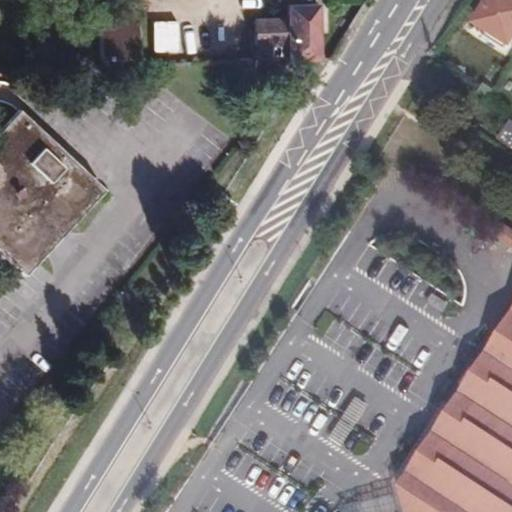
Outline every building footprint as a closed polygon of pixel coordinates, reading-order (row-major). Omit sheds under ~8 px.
[(511,0),(488,0),(477,18),(490,29),(487,36),(501,44),(511,28),(511,0)] [(322,60),(320,3),(286,4),(286,19),(254,20),(255,62),(322,60)] [(166,10),(141,11),(141,43),(167,42),(166,10)] [(136,48),(136,72),(169,71),(167,47),(136,48)] [(100,187),(10,106),(0,116),(0,256),(18,274),(100,187)] [(511,143),(511,141),(511,125),(505,121),(497,133),(511,143)] [(511,245),(389,168),(166,511),(407,511),(408,510),(404,495),(403,487),(511,316),(511,245)] [(511,511),(511,316),(403,487),(404,495),(408,510),(407,511),(511,511)]
